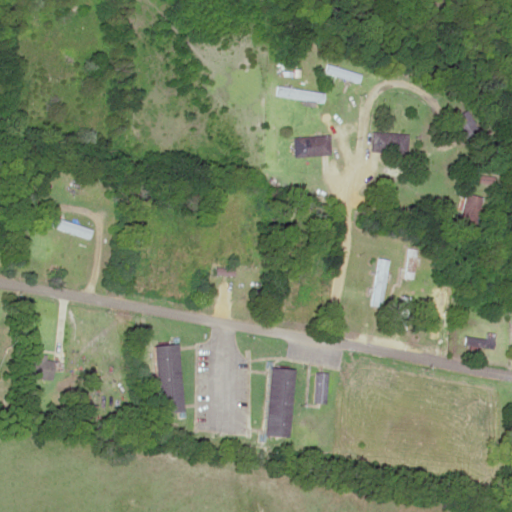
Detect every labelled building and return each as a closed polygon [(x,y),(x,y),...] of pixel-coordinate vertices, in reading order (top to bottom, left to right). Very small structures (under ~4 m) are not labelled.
[(358,74),(325,64),(322,71),(356,82),(358,74)] [(321,92),(274,86),(273,96),(319,102),(321,92)] [(415,104),(374,101),(373,110),(414,113),(415,104)] [(462,141),(476,133),(464,110),(450,117),(462,141)] [(369,152),(404,152),(404,133),(369,133),(369,152)] [(292,156),(327,156),(327,135),(292,135),(292,156)] [(319,185),(290,179),(288,189),(317,195),(319,185)] [(456,224),(472,229),(481,198),(465,194),(456,224)] [(43,225),(87,238),(90,229),(45,216),(43,225)] [(491,347),(492,335),(464,333),(463,345),(491,347)] [(181,409),(175,342),(151,344),(157,411),(181,409)] [(19,376),(50,379),(52,356),(31,353),(30,356),(21,355),(19,376)] [(286,435),(290,367),(267,366),(263,434),(286,435)]
